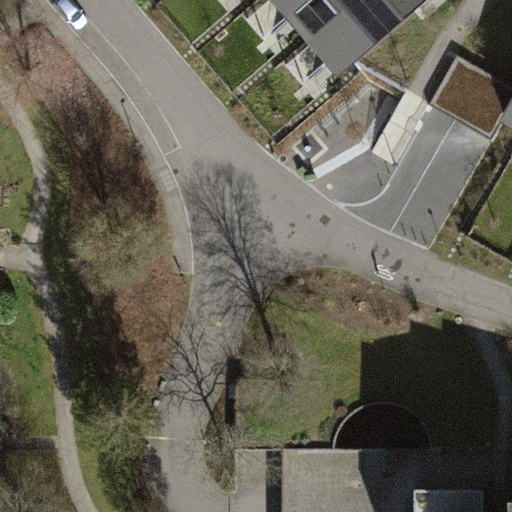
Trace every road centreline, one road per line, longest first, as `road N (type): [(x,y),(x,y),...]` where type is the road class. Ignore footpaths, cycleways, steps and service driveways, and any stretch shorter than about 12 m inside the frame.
road 1 (residential): [(260,190),(187,413),(207,511)]
road 2 (residential): [(260,190),(370,255),(511,305)]
road 3 (residential): [(97,0),(260,190)]
